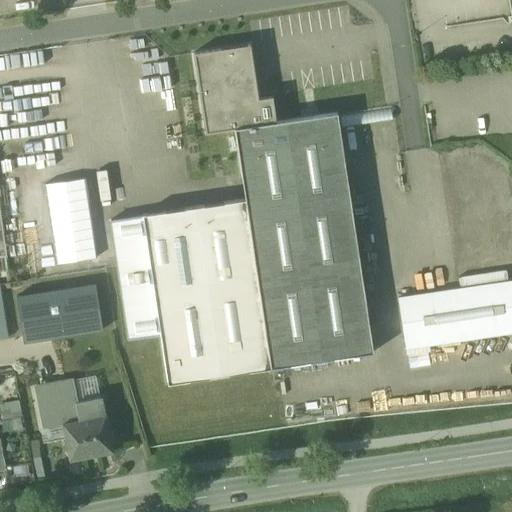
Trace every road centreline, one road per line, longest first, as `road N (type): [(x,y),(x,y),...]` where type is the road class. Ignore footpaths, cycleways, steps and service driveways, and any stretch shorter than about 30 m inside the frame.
road 1 (tertiary): [(140,511),(511,453)]
road 2 (unclassified): [(0,44),(266,0)]
road 3 (unclassified): [(394,0),(417,128)]
